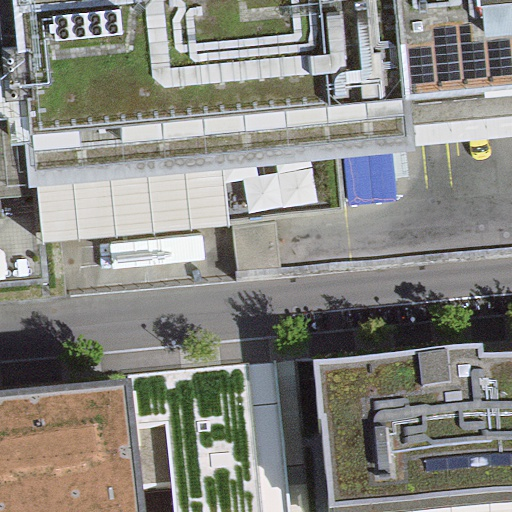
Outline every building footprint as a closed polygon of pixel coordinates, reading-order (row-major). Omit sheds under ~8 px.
[(0,0),(0,81),(31,78),(46,227),(224,207),(351,195),(342,110),(422,102),(413,0),(0,0)] [(511,0),(413,0),(422,102),(511,92),(511,0)] [(396,202),(394,119),(350,120),(352,203),(396,202)] [(489,357),(324,373),(332,451),(337,511),(440,511),(511,505),(511,364),(490,367),(489,357)] [(178,511),(263,511),(252,362),(167,369),(178,511)] [(35,377),(0,380),(0,511),(159,511),(143,369),(35,377)]
